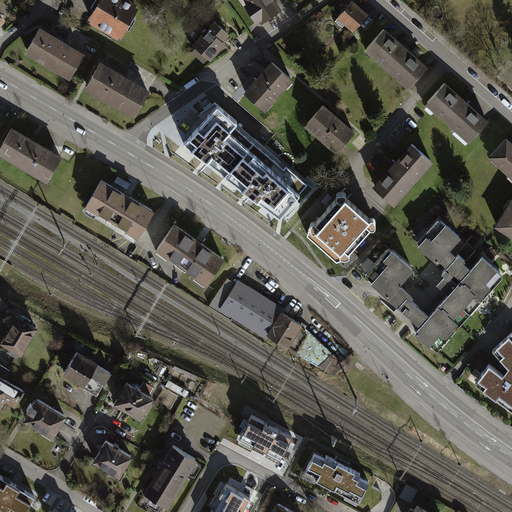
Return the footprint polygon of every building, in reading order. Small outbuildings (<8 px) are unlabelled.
[(132,15),(107,0),(102,0),(88,24),(117,41),(132,15)] [(282,10),(275,0),(244,0),(248,4),(245,6),(257,24),(260,22),(262,24),(282,10)] [(369,16),(352,0),(335,18),(341,23),(343,21),(355,32),(369,16)] [(287,12),(259,30),(262,35),(291,18),(287,12)] [(227,42),(209,27),(191,48),(208,63),(227,42)] [(428,66),(385,28),(365,50),(409,88),(428,66)] [(82,60),(35,34),(22,57),(68,84),(82,60)] [(292,77),(271,58),(242,91),(264,109),(292,77)] [(144,95),(98,68),(84,92),(131,118),(144,95)] [(489,121),(446,82),(426,104),(470,142),(489,121)] [(322,102),(304,123),(337,151),(355,130),(322,102)] [(238,124),(218,107),(185,144),(226,176),(256,143),(236,126),(238,124)] [(59,155),(13,128),(0,150),(0,153),(45,179),(59,155)] [(511,143),(501,134),(484,152),(511,176),(511,143)] [(437,161),(415,142),(375,185),(397,205),(437,161)] [(285,169),(256,143),(226,176),(281,218),(309,184),(287,166),(285,169)] [(99,182),(84,207),(134,237),(149,212),(99,182)] [(370,218),(346,197),(347,195),(346,193),(343,192),(340,192),(338,193),(337,195),(338,197),(316,221),(313,221),(310,222),(308,231),(337,258),(341,256),(345,257),(348,257),(350,254),(350,251),(371,227),(374,227),(376,225),(376,221),(375,218),(372,218),(370,218)] [(511,202),(499,223),(511,231),(511,202)] [(452,288),(473,306),(501,274),(481,257),(470,268),(447,248),(459,234),(442,219),(423,241),(448,264),(438,276),(452,288)] [(229,264),(182,231),(166,254),(213,287),(229,264)] [(473,306),(452,288),(429,315),(395,285),(407,272),(390,256),(369,280),(420,325),(414,333),(434,351),(473,306)] [(301,324),(236,283),(222,305),(320,365),(332,354),(301,324)] [(36,325),(14,312),(0,335),(0,341),(7,345),(5,348),(15,354),(17,352),(19,353),(36,325)] [(511,330),(491,348),(508,366),(502,373),(488,363),(473,382),(511,410),(511,330)] [(110,371),(75,349),(62,371),(82,384),(81,386),(95,395),(110,371)] [(0,400),(3,396),(12,402),(21,387),(2,375),(6,368),(0,364),(0,400)] [(128,381),(116,402),(142,417),(154,397),(128,381)] [(25,418),(52,433),(64,413),(37,397),(34,403),(30,401),(26,408),(30,410),(25,418)] [(291,437),(252,415),(241,436),(280,458),(291,437)] [(131,454),(105,438),(92,459),(119,475),(131,454)] [(174,443),(145,490),(168,504),(198,457),(174,443)] [(324,458),(314,453),(304,472),(358,501),(369,481),(359,475),(360,472),(326,454),(324,458)] [(24,511),(35,494),(0,472),(0,507),(7,511),(24,511)] [(417,489),(407,483),(401,495),(411,500),(417,489)] [(245,494),(227,484),(220,496),(223,497),(212,511),(243,511),(250,498),(245,494)] [(298,511),(278,500),(270,511),(298,511)] [(434,511),(416,502),(410,511),(434,511)]
